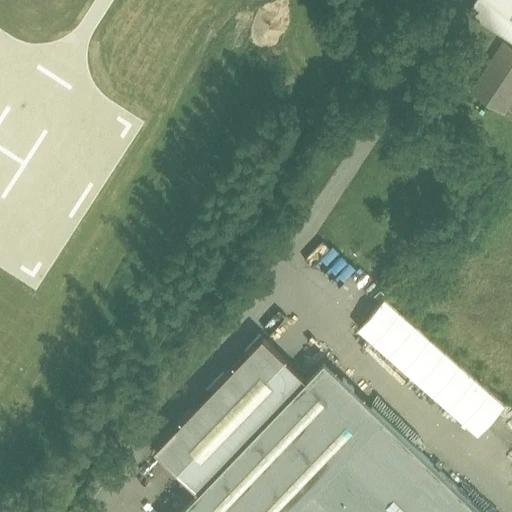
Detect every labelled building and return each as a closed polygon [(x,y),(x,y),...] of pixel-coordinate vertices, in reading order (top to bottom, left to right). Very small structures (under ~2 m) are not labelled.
[(511,0),(493,0),(511,12),(511,0)] [(511,102),(511,45),(506,42),(489,68),(504,77),(489,101),(506,112),(511,102)] [(381,294),(353,326),(475,434),(502,402),(381,294)] [(264,336),(158,446),(201,487),(307,377),(264,336)] [(486,511),(326,358),(307,377),(201,487),(183,506),(183,505),(176,511),(486,511)]
